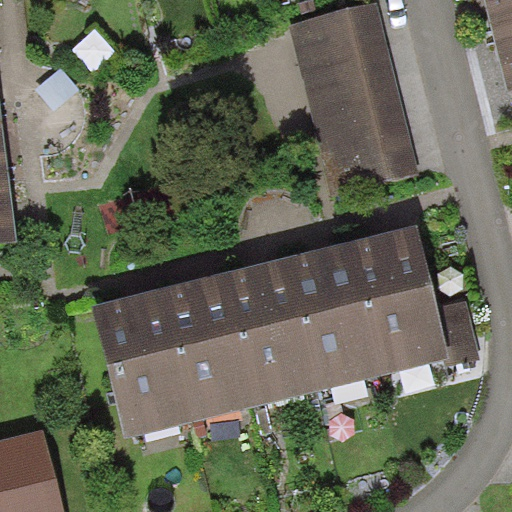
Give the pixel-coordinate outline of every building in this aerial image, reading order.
[(511,0),(494,0),(511,63),(511,0)] [(295,45),(329,182),(409,163),(376,25),(295,45)] [(0,273),(16,272),(0,115),(0,273)] [(417,254),(99,329),(130,464),(449,389),(417,254)] [(0,511),(57,511),(43,451),(0,461),(0,511)]
